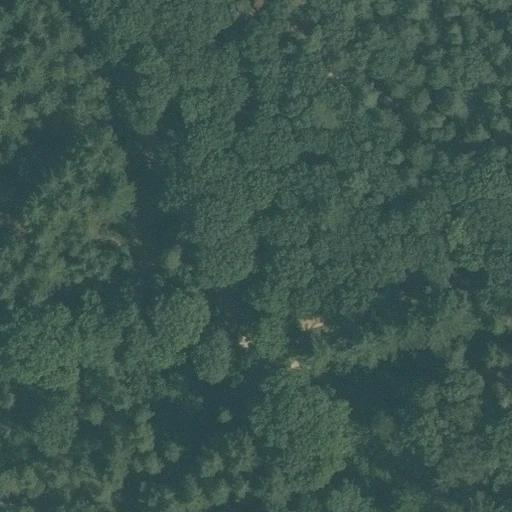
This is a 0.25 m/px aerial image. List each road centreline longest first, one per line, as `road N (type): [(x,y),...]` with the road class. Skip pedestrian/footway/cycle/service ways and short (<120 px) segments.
road 1 (track): [(239,336),(81,0)]
road 2 (track): [(256,336),(297,365),(511,470)]
road 3 (track): [(239,336),(277,332),(511,258)]
road 4 (track): [(0,349),(239,336)]
road 5 (track): [(328,511),(239,336)]
